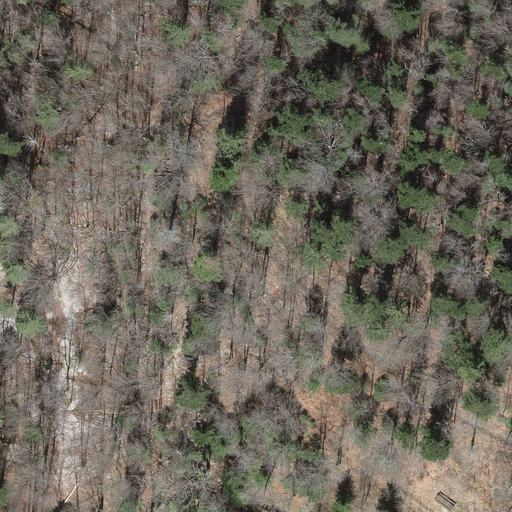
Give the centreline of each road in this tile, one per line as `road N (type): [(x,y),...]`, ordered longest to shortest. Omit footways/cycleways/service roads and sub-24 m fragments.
road 1 (track): [(243,96),(230,93),(200,123),(206,177),(235,272),(285,382),(366,460),(388,511)]
road 2 (track): [(296,281),(406,380),(511,436)]
road 3 (track): [(296,281),(249,197),(254,104),(243,96)]
